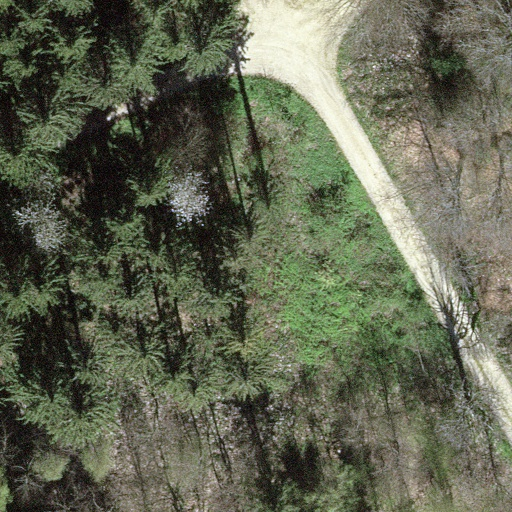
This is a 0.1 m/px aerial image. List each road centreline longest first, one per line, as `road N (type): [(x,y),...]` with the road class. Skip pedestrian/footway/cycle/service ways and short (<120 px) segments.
road 1 (track): [(280,0),(511,417)]
road 2 (track): [(317,0),(0,151)]
